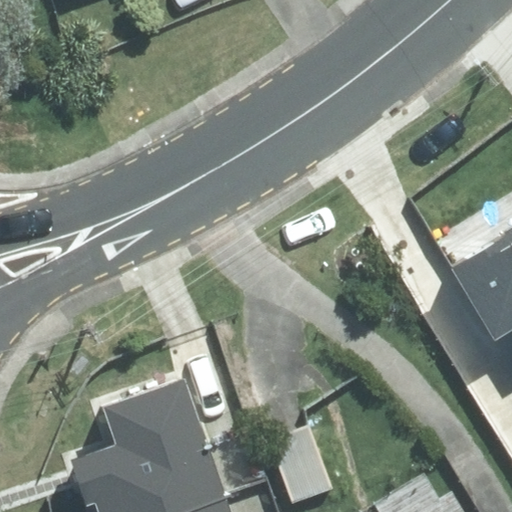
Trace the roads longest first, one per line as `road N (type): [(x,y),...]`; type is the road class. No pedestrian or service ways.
road 1 (unknown): [(322,169),(446,429),(502,511)]
road 2 (tertiary): [(456,0),(226,166)]
road 3 (tertiary): [(226,166),(96,255),(0,307)]
road 4 (tertiary): [(0,221),(226,166)]
